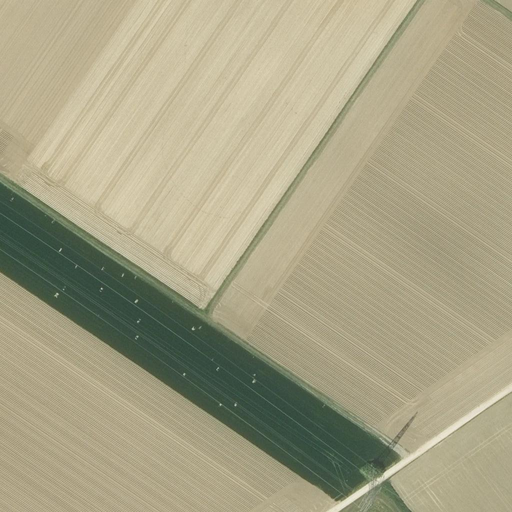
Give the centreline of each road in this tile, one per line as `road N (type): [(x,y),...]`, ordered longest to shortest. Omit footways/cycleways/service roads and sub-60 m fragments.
road 1 (track): [(0,179),(408,459)]
road 2 (track): [(203,320),(421,0)]
road 3 (track): [(511,387),(333,511)]
